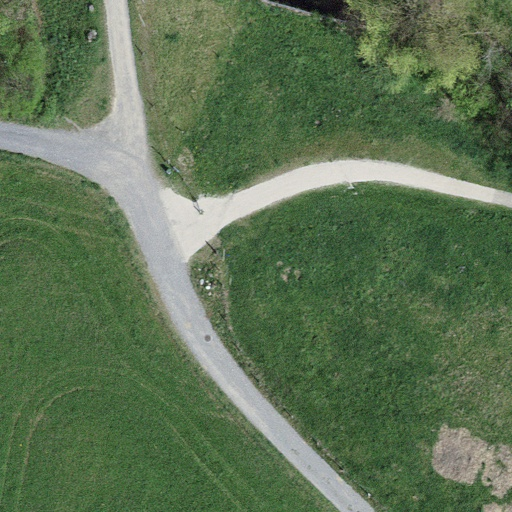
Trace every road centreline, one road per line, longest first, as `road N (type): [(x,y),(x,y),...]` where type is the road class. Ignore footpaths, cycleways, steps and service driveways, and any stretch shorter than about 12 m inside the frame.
road 1 (track): [(153,237),(175,296),(210,350),(356,511)]
road 2 (track): [(115,0),(136,164)]
road 3 (track): [(136,164),(0,136)]
